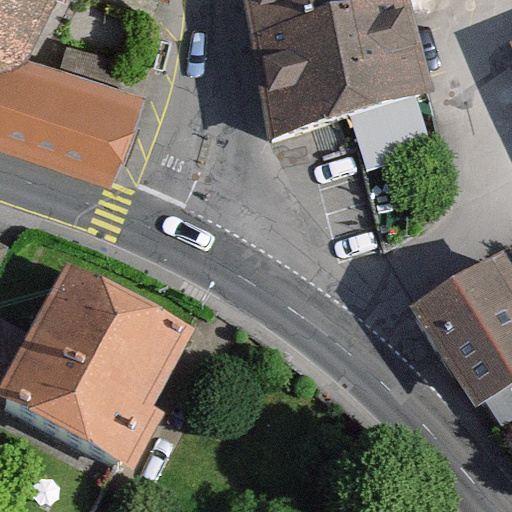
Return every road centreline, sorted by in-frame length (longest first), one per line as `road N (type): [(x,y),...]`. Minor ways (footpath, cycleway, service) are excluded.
road 1 (secondary): [(214,259),(425,417),(509,511)]
road 2 (residential): [(214,259),(205,0)]
road 3 (secondary): [(0,178),(214,259)]
